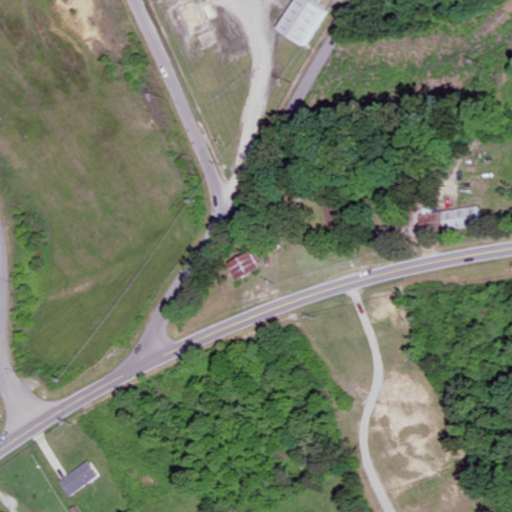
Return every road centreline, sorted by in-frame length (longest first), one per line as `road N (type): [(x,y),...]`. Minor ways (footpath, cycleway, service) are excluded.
road 1 (tertiary): [(0,451),(151,364),(277,309),(372,278),(511,249)]
road 2 (residential): [(231,219),(362,0)]
road 3 (residential): [(231,219),(137,0)]
road 4 (residential): [(151,364),(167,319),(231,219)]
